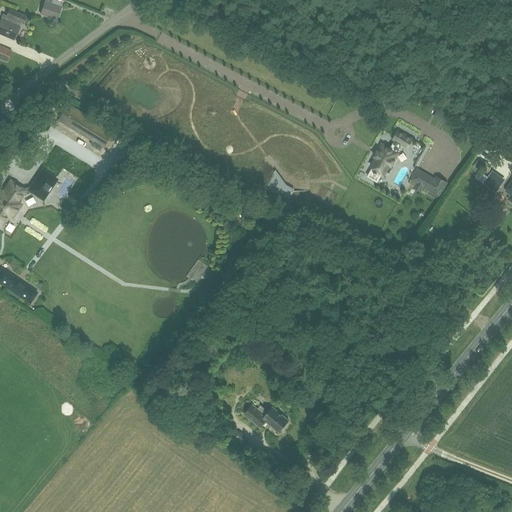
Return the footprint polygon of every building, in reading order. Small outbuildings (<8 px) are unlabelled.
[(52,3),(52,0),(44,0),(40,14),(57,20),(61,6),(52,3)] [(19,26),(20,23),(23,24),(26,16),(9,9),(6,15),(3,14),(1,18),(0,18),(0,34),(14,40),(20,26),(19,26)] [(0,45),(0,59),(7,63),(12,51),(0,45)] [(102,147),(103,147),(113,131),(68,103),(58,119),(93,141),(91,144),(99,150),(102,147)] [(447,114),(438,109),(435,116),(444,121),(447,114)] [(371,166),(373,167),(371,172),(375,174),(377,176),(377,175),(381,177),(383,173),(385,174),(390,165),(392,166),(395,160),(394,160),(398,153),(397,152),(402,144),(408,147),(413,139),(398,131),(394,139),(395,140),(390,148),(383,144),(379,151),(378,150),(375,156),(376,157),(371,166)] [(511,170),(505,165),(493,180),(502,186),(511,172),(511,170)] [(434,177),(416,167),(408,182),(414,186),(413,188),(421,192),(422,190),(438,200),(448,182),(435,175),(434,177)] [(10,180),(0,194),(0,225),(0,221),(5,215),(10,219),(20,204),(16,202),(22,194),(33,192),(42,198),(55,179),(43,171),(32,186),(21,188),(10,180)] [(0,281),(28,301),(34,293),(8,274),(7,272),(4,270),(2,270),(1,270),(0,271),(0,281)] [(71,313),(64,308),(56,303),(49,298),(43,307),(65,322),(71,313)] [(260,405),(258,409),(252,404),(245,414),(260,426),(265,420),(279,431),(288,420),(272,407),(268,411),(260,405)] [(248,437),(240,432),(234,438),(242,444),(248,437)]
